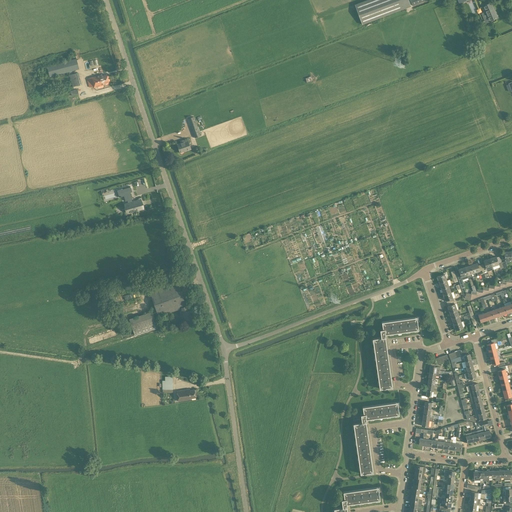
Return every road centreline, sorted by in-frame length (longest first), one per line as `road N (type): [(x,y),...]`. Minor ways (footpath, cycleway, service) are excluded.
road 1 (unclassified): [(223,349),(104,0)]
road 2 (residential): [(249,341),(424,270)]
road 3 (unclassified): [(223,349),(246,511)]
road 4 (residential): [(406,453),(421,353),(449,343)]
road 5 (residential): [(506,457),(475,335)]
